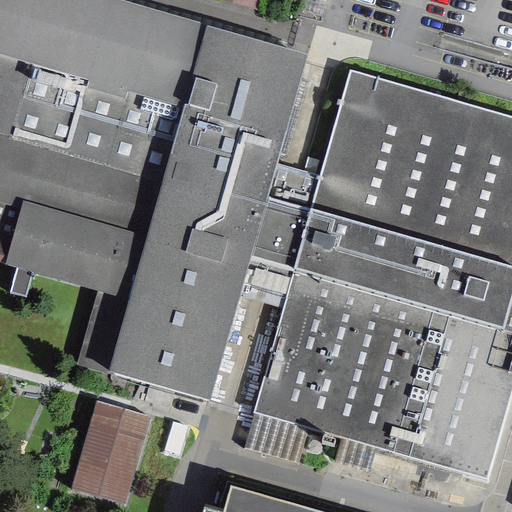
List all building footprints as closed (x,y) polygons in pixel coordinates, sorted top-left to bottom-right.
[(287,173),(317,61),(86,0),(0,0),(0,239),(18,245),(10,273),(101,297),(81,371),(222,409),(252,301),(261,268),(287,173)] [(264,0),(220,0),(221,1),(260,14),(264,0)] [(261,268),(511,335),(511,122),(352,80),(324,183),(295,175),(287,173),(284,185),(261,268)] [(0,270),(10,273),(18,245),(0,239),(0,270)] [(511,335),(261,268),(252,301),(261,304),(287,311),(257,420),(492,483),(511,408),(511,335)] [(153,422),(100,406),(73,495),(126,511),(153,422)] [(293,511),(237,497),(233,511),(293,511)]
